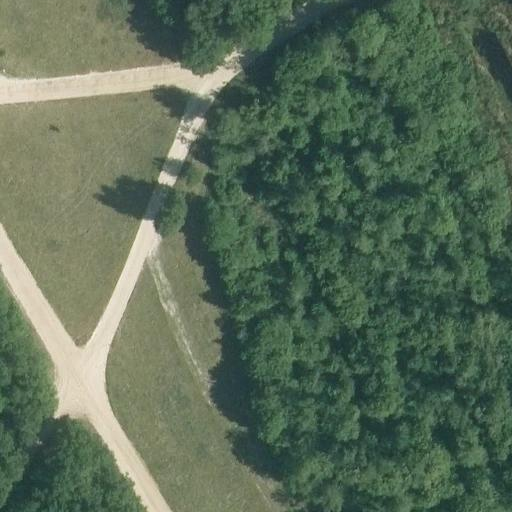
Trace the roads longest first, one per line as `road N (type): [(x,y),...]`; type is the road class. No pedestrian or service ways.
road 1 (track): [(0,494),(100,346),(210,73),(329,0)]
road 2 (track): [(161,511),(0,251)]
road 3 (track): [(0,94),(210,73)]
